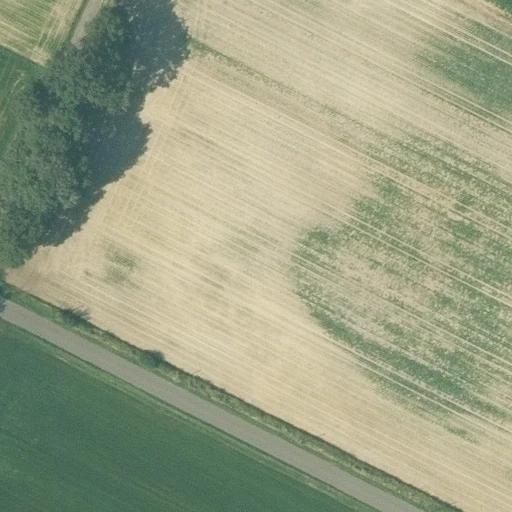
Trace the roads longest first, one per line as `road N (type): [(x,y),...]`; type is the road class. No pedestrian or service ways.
road 1 (unclassified): [(0,314),(391,511)]
road 2 (unclassified): [(90,0),(0,204)]
